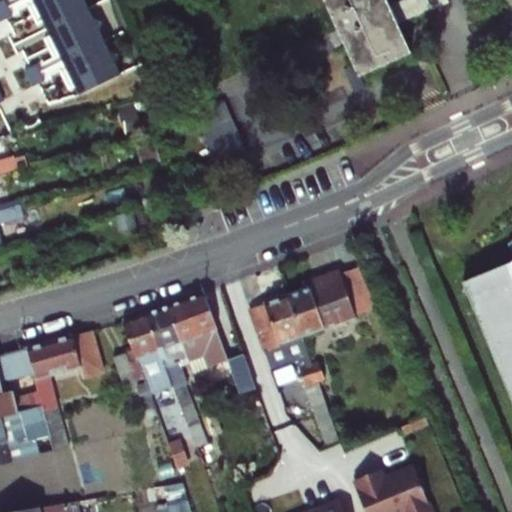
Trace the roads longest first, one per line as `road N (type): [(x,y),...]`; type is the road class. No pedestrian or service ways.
road 1 (residential): [(0,320),(292,224)]
road 2 (residential): [(511,102),(408,150),(347,198),(292,224)]
road 3 (residential): [(292,224),(511,138)]
